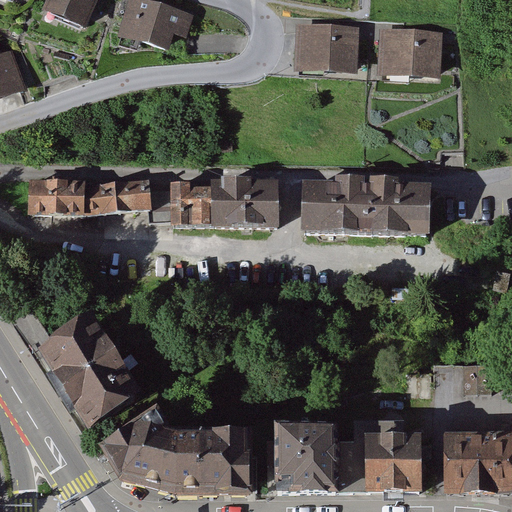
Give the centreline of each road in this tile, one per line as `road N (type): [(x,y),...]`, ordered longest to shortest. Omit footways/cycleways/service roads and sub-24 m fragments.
road 1 (residential): [(511,179),(0,172)]
road 2 (residential): [(0,124),(145,77),(250,67),(269,36),(262,19),(222,0)]
road 3 (secondary): [(0,369),(92,511)]
road 4 (secondary): [(0,369),(25,511)]
